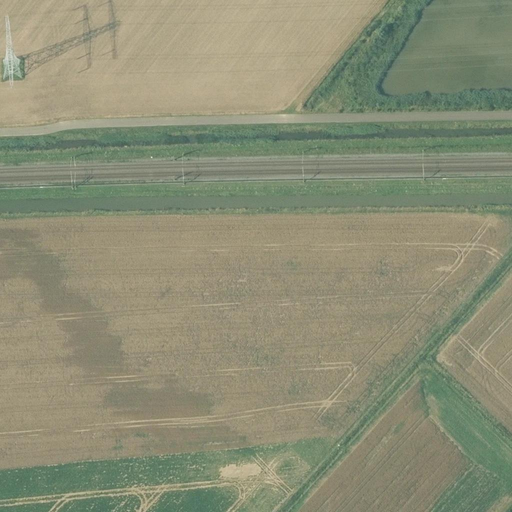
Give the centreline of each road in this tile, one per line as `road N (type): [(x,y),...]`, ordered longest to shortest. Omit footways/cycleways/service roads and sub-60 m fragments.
road 1 (motorway): [(0,382),(511,336)]
road 2 (motorway): [(511,311),(0,355)]
road 3 (track): [(0,406),(511,364)]
road 4 (unclassified): [(511,115),(70,124),(0,133)]
